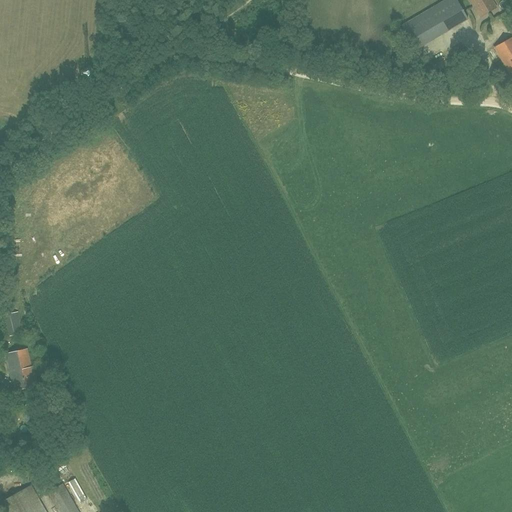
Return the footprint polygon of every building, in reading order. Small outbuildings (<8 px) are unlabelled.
[(416,50),(468,20),(456,0),(446,0),(402,26),(416,50)] [(491,0),(470,0),(480,17),(496,8),(491,0)] [(511,38),(494,48),(510,75),(511,73),(511,38)] [(439,71),(455,68),(453,60),(438,63),(439,71)] [(7,337),(22,333),(17,312),(2,316),(7,337)] [(14,391),(38,385),(33,367),(31,367),(27,350),(6,354),(14,391)] [(59,511),(78,511),(62,484),(48,492),(59,511)] [(0,510),(1,511),(45,511),(31,486),(0,503),(0,510)]
